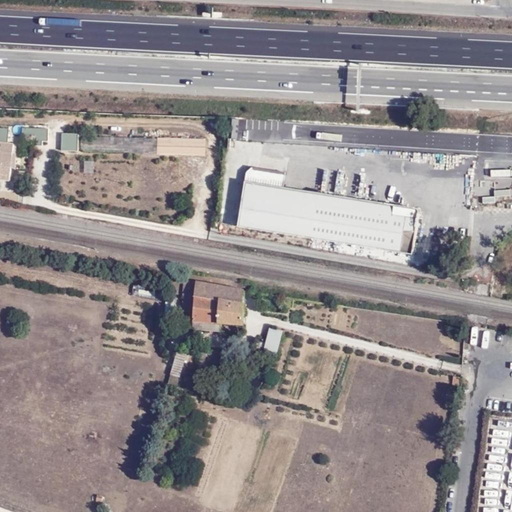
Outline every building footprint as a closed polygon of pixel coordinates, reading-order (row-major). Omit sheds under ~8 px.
[(0,143),(8,144),(8,128),(0,127),(0,143)] [(48,136),(48,132),(28,131),(28,136),(34,136),(34,143),(33,146),(42,146),(42,141),(42,136),(48,136)] [(214,156),(215,141),(54,136),(53,151),(214,156)] [(0,179),(10,181),(14,145),(8,144),(0,143),(0,179)] [(247,173),(246,182),(284,188),(287,173),(253,167),(247,173)] [(498,181),(498,189),(495,189),(495,195),(508,195),(508,181),(498,181)] [(284,188),(246,182),(238,228),(283,235),(292,189),(284,188)] [(416,209),(292,189),(283,235),(413,255),(420,213),(419,211),(418,210),(416,209)] [(500,269),(495,268),(492,288),(491,293),(505,296),(510,271),(505,270),(506,265),(501,264),(500,269)] [(244,305),(245,298),(245,293),(245,292),(244,291),(244,290),(242,290),(197,282),(184,281),(183,290),(183,297),(183,302),(184,312),(194,313),(193,322),(221,324),(243,326),(244,305)] [(293,300),(285,298),(284,306),(292,307),(293,300)] [(220,332),(221,324),(193,322),(193,325),(194,327),(194,328),(195,330),(196,330),(198,330),(220,332)] [(283,332),(270,329),(264,352),(276,355),(283,332)] [(179,346),(171,375),(180,378),(188,349),(179,346)] [(195,380),(205,382),(212,352),(203,349),(195,380)] [(220,354),(212,352),(205,382),(212,384),(220,354)] [(180,378),(171,375),(166,391),(175,394),(180,378)] [(460,389),(462,378),(454,377),(452,387),(460,389)]
